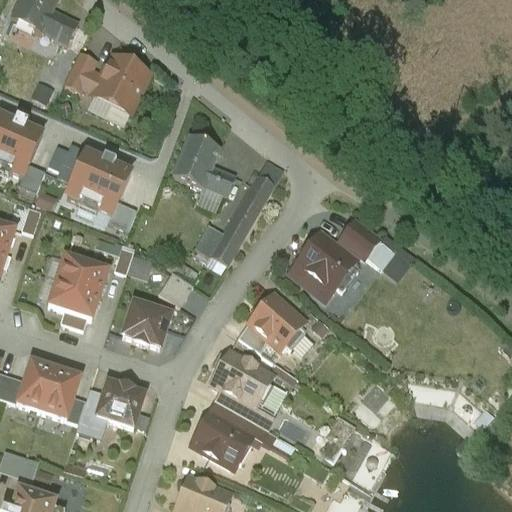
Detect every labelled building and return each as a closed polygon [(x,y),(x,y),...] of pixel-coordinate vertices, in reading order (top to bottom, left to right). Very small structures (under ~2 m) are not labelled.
[(40,39),(51,18),(59,2),(54,0),(21,0),(9,25),(40,40),(40,39)] [(51,18),(40,39),(66,51),(76,30),(51,18)] [(78,60),(63,91),(79,99),(94,68),(78,60)] [(148,82),(112,65),(93,102),(129,120),(148,82)] [(12,133),(0,127),(0,186),(20,196),(42,146),(26,138),(27,135),(14,129),(12,133)] [(218,156),(187,143),(170,182),(202,195),(203,193),(225,202),(233,183),(211,174),(218,156)] [(62,180),(69,156),(54,152),(48,176),(62,180)] [(99,172),(79,163),(58,210),(111,233),(132,187),(112,178),(114,173),(101,167),(99,172)] [(222,241),(210,263),(227,273),(274,191),(257,182),(222,241)] [(34,209),(52,215),(56,203),(39,196),(34,209)] [(379,246),(353,227),(338,246),(364,266),(379,246)] [(0,281),(14,236),(0,231),(0,281)] [(222,241),(207,233),(195,254),(210,263),(222,241)] [(349,263),(319,240),(295,271),(296,271),(308,280),(326,294),(329,289),(341,298),(357,277),(346,268),(349,263)] [(112,273),(125,278),(134,255),(99,243),(95,252),(117,260),(112,273)] [(58,268),(43,315),(89,330),(104,282),(58,268)] [(308,280),(296,271),(289,280),(300,289),(308,280)] [(158,299),(180,311),(191,290),(170,278),(158,299)] [(302,326),(273,301),(247,330),(267,348),(276,356),(281,350),(289,357),(304,339),(296,332),(302,326)] [(169,321),(132,309),(121,343),(132,347),(132,348),(146,353),(147,351),(158,355),(169,321)] [(267,348),(247,330),(237,345),(259,361),(265,350),(267,348)] [(268,381),(229,358),(210,392),(221,399),(192,451),(203,457),(202,460),(229,476),(233,468),(239,471),(249,453),(244,450),(248,443),(261,451),(273,426),(250,413),(253,407),(261,411),(272,393),(264,389),(268,381)] [(79,385),(29,368),(23,389),(15,412),(65,428),(73,405),(79,385)] [(9,384),(0,381),(0,406),(2,407),(9,384)] [(15,412),(23,389),(9,384),(2,407),(15,412)] [(132,396),(118,392),(117,393),(106,389),(102,400),(95,423),(132,435),(133,433),(137,421),(143,401),(132,398),(132,396)] [(84,409),(77,430),(91,434),(95,423),(102,400),(89,396),(84,409)] [(84,409),(73,405),(65,428),(77,432),(77,430),(84,409)] [(147,425),(137,421),(133,433),(143,436),(147,425)] [(0,466),(0,478),(30,487),(37,466),(3,456),(0,466)] [(226,500),(187,484),(176,511),(227,511),(223,507),(226,500)] [(52,511),(54,508),(16,495),(10,511),(52,511)]
